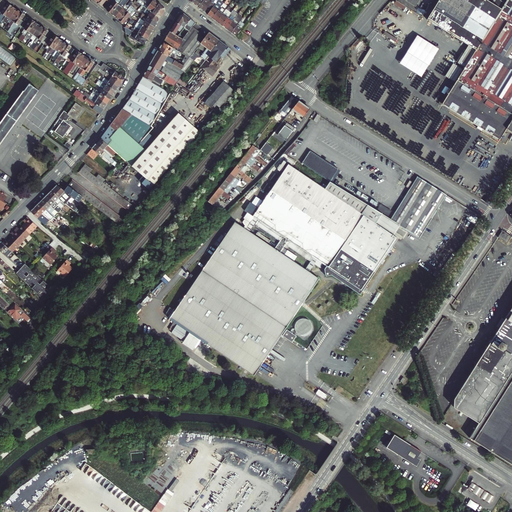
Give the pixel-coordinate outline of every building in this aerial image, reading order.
[(110,0),(109,3),(111,5),(107,10),(111,14),(112,14),(122,0),(121,0),(110,0)] [(122,0),(112,14),(115,16),(127,2),(125,1),(125,0),(122,0)] [(153,0),(136,0),(136,1),(145,8),(160,19),(165,10),(165,8),(153,0)] [(203,0),(198,8),(207,15),(218,0),(203,0)] [(218,0),(207,15),(212,18),(221,7),(218,5),(220,1),(219,0),(218,0)] [(440,103),(449,108),(499,139),(506,128),(511,132),(511,0),(493,0),(492,3),(487,0),(437,0),(426,18),(439,27),(442,28),(468,45),(463,52),(457,61),(457,62),(464,66),(440,103)] [(129,3),(127,2),(115,16),(119,19),(131,5),(132,3),(130,1),(129,3)] [(212,18),(217,22),(226,10),(228,7),(224,3),(223,3),(221,7),(212,18)] [(0,19),(0,24),(2,21),(12,7),(8,4),(4,9),(1,7),(0,8),(0,15),(1,14),(3,15),(0,19)] [(137,10),(131,5),(119,19),(119,20),(123,23),(130,15),(133,16),(137,10)] [(16,10),(12,7),(2,21),(6,24),(10,19),(16,10)] [(141,13),(157,23),(160,19),(145,8),(141,13)] [(9,25),(11,27),(20,13),(16,10),(10,19),(12,20),(9,25)] [(222,26),(228,18),(231,14),(226,10),(217,22),(222,26)] [(22,20),(25,16),(20,13),(11,27),(7,31),(10,33),(13,29),(17,28),(18,26),(21,28),(21,27),(25,22),(22,20)] [(139,17),(155,27),(157,23),(141,13),(139,17)] [(189,31),(195,23),(184,14),(180,14),(176,22),(185,28),(189,31)] [(238,14),(236,17),(227,29),(231,33),(240,21),(242,18),(238,14)] [(230,19),(228,18),(222,26),(227,29),(236,17),(233,16),(230,19)] [(152,32),(155,27),(139,17),(136,22),(152,32)] [(17,39),(22,43),(35,23),(36,23),(31,20),(28,24),(25,22),(21,27),(25,29),(22,33),(23,34),(21,36),(20,35),(17,39)] [(133,26),(149,36),(152,32),(136,22),(136,21),(133,26)] [(245,24),(240,21),(231,33),(236,36),(245,24)] [(185,28),(176,22),(172,28),(170,31),(178,36),(181,32),(185,28)] [(30,40),(33,35),(39,26),(35,23),(22,43),(24,44),(28,39),(30,40)] [(183,39),(176,50),(182,53),(185,55),(186,56),(190,58),(192,54),(197,48),(206,37),(201,32),(202,31),(201,27),(195,23),(189,31),(186,35),(183,39)] [(30,48),(43,28),(39,26),(33,35),(35,36),(31,42),(30,42),(27,46),(30,48)] [(129,30),(147,40),(149,36),(133,26),(130,29),(129,30)] [(125,27),(126,34),(129,36),(128,38),(134,41),(135,39),(144,45),(147,40),(129,30),(128,29),(125,27)] [(48,31),(43,28),(30,48),(33,51),(36,46),(38,45),(41,41),(44,44),(48,38),(45,36),(48,31)] [(183,39),(178,36),(170,31),(167,36),(163,43),(176,50),(183,39)] [(397,39),(385,31),(383,34),(390,39),(395,42),(397,39)] [(206,37),(197,48),(201,50),(204,53),(201,57),(203,60),(202,62),(201,61),(199,64),(198,63),(197,65),(193,62),(183,75),(178,82),(185,87),(206,59),(213,51),(220,41),(209,33),(206,37)] [(58,38),(54,36),(51,40),(48,38),(44,44),(47,46),(45,48),(48,50),(44,54),(46,56),(58,39),(58,38)] [(55,52),(62,42),(58,39),(46,56),(44,59),(46,60),(53,50),(55,52)] [(209,62),(215,61),(220,55),(227,46),(220,41),(213,51),(206,59),(209,62)] [(55,61),(66,44),(62,42),(55,52),(57,53),(53,59),(54,60),(55,61)] [(176,50),(163,43),(161,47),(178,57),(180,54),(181,55),(182,53),(176,50)] [(52,65),(57,68),(58,65),(58,64),(62,59),(64,58),(67,60),(71,54),(68,52),(71,47),(67,44),(66,44),(55,61),(52,65)] [(0,46),(0,58),(10,66),(16,58),(0,46)] [(230,49),(227,46),(220,55),(224,58),(230,49)] [(161,47),(158,51),(177,62),(178,61),(176,60),(178,57),(161,47)] [(197,48),(192,54),(196,57),(201,50),(197,48)] [(67,75),(71,70),(82,55),(82,54),(77,51),(74,56),(71,54),(67,60),(70,62),(71,61),(73,62),(69,68),(66,67),(63,72),(67,75)] [(177,62),(158,51),(150,65),(160,71),(167,75),(164,80),(175,87),(178,82),(183,75),(193,62),(194,61),(191,59),(188,63),(187,62),(184,66),(181,64),(177,62)] [(77,65),(79,66),(86,57),(82,55),(71,70),(73,72),(77,65)] [(73,80),(75,81),(90,60),(86,57),(79,66),(81,68),(73,80)] [(88,72),(94,63),(90,60),(75,81),(82,86),(86,80),(81,77),(86,71),(88,72)] [(100,66),(99,68),(121,83),(124,79),(116,73),(117,72),(104,63),(101,67),(100,66)] [(150,65),(147,70),(164,80),(167,75),(160,71),(150,65)] [(111,79),(109,81),(118,87),(121,83),(99,68),(96,66),(93,70),(97,73),(98,70),(111,79)] [(164,80),(147,70),(146,72),(143,77),(152,82),(153,80),(161,85),(164,80)] [(170,93),(152,82),(143,77),(131,98),(122,110),(151,130),(153,128),(150,126),(170,93)] [(202,86),(204,80),(197,77),(194,83),(202,86)] [(98,86),(104,90),(113,96),(116,91),(100,81),(96,78),(94,80),(100,84),(98,86)] [(102,79),(100,81),(116,91),(118,87),(109,81),(108,83),(102,79)] [(206,103),(217,113),(233,95),(236,92),(225,82),(206,103)] [(0,144),(39,91),(29,84),(0,124),(0,144)] [(98,98),(107,104),(110,100),(96,90),(89,85),(87,88),(95,93),(94,95),(98,98)] [(96,90),(110,100),(113,96),(104,90),(102,91),(97,88),(96,90)] [(179,89),(175,94),(182,99),(185,93),(179,89)] [(101,113),(104,109),(89,98),(84,95),(77,90),(73,95),(75,96),(83,102),(85,101),(94,107),(94,108),(101,113)] [(89,98),(104,109),(107,104),(98,98),(94,95),(93,97),(90,96),(89,98)] [(286,117),(290,111),(299,101),(292,96),(279,113),(280,114),(280,113),(286,117)] [(299,101),(290,111),(292,112),(293,110),(303,118),(310,108),(299,101)] [(75,120),(84,109),(76,103),(68,114),(64,112),(62,115),(68,119),(70,116),(75,120)] [(208,117),(211,112),(203,108),(200,113),(208,117)] [(151,130),(122,110),(101,139),(107,145),(117,130),(138,145),(151,130)] [(131,166),(145,179),(153,186),(157,181),(200,132),(178,113),(159,136),(131,166)] [(63,137),(71,126),(65,122),(68,119),(62,115),(59,118),(63,121),(55,132),(63,137)] [(278,135),(287,142),(294,132),(293,131),(295,128),(287,122),(278,135)] [(117,130),(107,145),(117,154),(125,160),(138,145),(117,130)] [(101,139),(96,144),(103,150),(105,148),(114,157),(117,154),(107,145),(101,139)] [(261,150),(268,155),(274,148),(267,142),(261,150)] [(103,150),(96,144),(87,154),(93,160),(98,154),(102,158),(104,156),(110,162),(113,159),(103,150)] [(256,155),(260,150),(253,145),(247,152),(256,159),(265,166),(267,164),(256,155)] [(253,163),(256,159),(247,152),(242,159),(257,171),(259,168),(253,163)] [(236,166),(247,174),(248,173),(246,171),(248,168),(252,171),(251,172),(256,176),(259,173),(257,171),(242,159),(236,166)] [(91,169),(85,164),(83,167),(79,173),(84,177),(130,212),(135,206),(102,182),(104,179),(98,174),(96,177),(89,172),(91,169)] [(290,164),(278,181),(260,207),(251,201),(245,209),(255,216),(259,219),(256,223),(281,240),(284,236),(289,239),(286,244),(311,261),(314,257),(318,259),(328,266),(325,271),(342,283),(377,226),(383,215),(328,180),(324,187),(307,176),(290,164)] [(230,173),(236,177),(239,173),(242,175),(241,176),(249,183),(253,179),(247,174),(236,166),(230,173)] [(271,179),(273,180),(276,182),(277,181),(281,175),(276,172),(271,179)] [(230,173),(225,181),(232,187),(235,189),(239,192),(243,189),(237,184),(240,180),(236,177),(230,173)] [(391,220),(401,226),(421,238),(447,196),(418,178),(391,220)] [(153,186),(145,179),(142,183),(149,190),(153,186)] [(124,219),(103,204),(100,201),(73,181),(69,186),(75,191),(119,224),(124,219)] [(219,187),(227,193),(232,187),(225,181),(219,187)] [(273,186),(268,183),(264,189),(269,192),(273,186)] [(504,184),(502,183),(492,196),(495,198),(504,184)] [(57,185),(52,191),(65,204),(74,211),(76,208),(66,200),(70,195),(65,191),(57,185)] [(83,197),(69,186),(65,191),(70,195),(75,199),(79,202),(83,197)] [(213,195),(219,199),(222,195),(228,200),(230,196),(227,193),(219,187),(213,195)] [(52,191),(47,195),(57,205),(60,203),(63,206),(65,204),(52,191)] [(57,205),(47,195),(43,199),(53,209),(57,212),(58,213),(62,209),(57,205)] [(208,201),(213,206),(219,199),(213,195),(208,201)] [(49,213),(53,216),(57,212),(53,209),(43,199),(39,203),(49,213)] [(39,203),(35,207),(45,217),(49,221),(50,221),(54,217),(53,216),(49,213),(39,203)] [(384,206),(381,212),(384,214),(389,217),(392,212),(387,209),(384,206)] [(45,217),(35,207),(31,212),(42,222),(45,225),(49,221),(45,217)] [(383,215),(377,226),(394,237),(401,226),(391,220),(383,215)] [(22,226),(28,231),(35,224),(27,216),(24,219),(27,221),(25,222),(22,226)] [(259,219),(255,216),(246,228),(251,231),(256,223),(259,219)] [(246,228),(237,222),(201,275),(172,317),(254,374),(319,279),(309,272),(305,269),(280,252),(275,248),(251,231),(246,228)] [(28,231),(22,226),(19,229),(17,226),(14,229),(22,237),(28,231)] [(398,240),(394,237),(377,226),(342,283),(360,296),(398,240)] [(22,237),(14,229),(12,231),(14,234),(13,235),(10,238),(16,244),(22,237)] [(502,231),(498,238),(507,244),(511,237),(502,231)] [(281,240),(275,248),(280,252),(286,244),(289,239),(284,236),(281,240)] [(10,238),(7,242),(4,239),(2,242),(10,250),(16,244),(10,238)] [(0,243),(0,248),(8,256),(13,252),(10,250),(2,242),(2,241),(0,243)] [(53,248),(44,258),(51,265),(58,256),(55,253),(53,252),(55,250),(53,248)] [(309,272),(318,259),(314,257),(311,261),(305,269),(309,272)] [(0,258),(0,263),(2,266),(3,265),(6,268),(8,266),(5,263),(0,258)] [(70,262),(67,260),(58,270),(66,277),(73,268),(70,265),(68,264),(70,262)] [(18,271),(16,274),(29,287),(33,283),(36,286),(32,289),(44,301),(54,291),(44,281),(40,285),(38,283),(41,279),(29,268),(25,264),(22,267),(22,270),(21,271),(18,271)] [(21,310),(15,304),(9,310),(15,316),(21,310)] [(511,308),(454,400),(456,409),(480,424),(471,439),(511,464),(511,308)] [(296,336),(287,330),(283,336),(292,342),(296,336)] [(328,397),(320,392),(318,396),(326,401),(328,397)] [(395,435),(387,448),(417,466),(421,460),(418,458),(422,452),(395,435)] [(473,483),(469,489),(479,496),(483,490),(473,483)] [(495,497),(486,491),(482,497),(491,503),(495,497)] [(471,499),(468,504),(477,510),(481,505),(471,499)]
